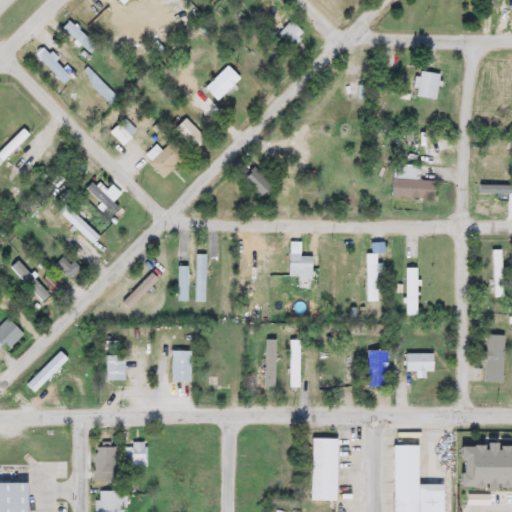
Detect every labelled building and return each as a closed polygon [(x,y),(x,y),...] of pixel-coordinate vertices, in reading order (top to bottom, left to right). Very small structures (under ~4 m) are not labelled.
[(77,47),(59,30),(67,21),(85,39),(77,47)] [(301,37),(286,49),(275,33),(290,22),(301,37)] [(70,76),(61,85),(32,54),(41,46),(70,76)] [(201,89),(224,65),(238,78),(214,102),(201,89)] [(440,79),(430,102),(410,92),(420,70),(440,79)] [(359,114),(346,128),(338,121),(351,107),(359,114)] [(173,128),(184,119),(192,129),(181,138),(173,128)] [(120,144),(109,131),(117,124),(128,137),(120,144)] [(200,154),(185,143),(191,135),(206,146),(200,154)] [(142,146),(148,140),(161,152),(165,147),(179,159),(162,177),(141,158),(147,151),(142,146)] [(418,165),(418,181),(433,181),(433,199),(388,198),(389,164),(418,165)] [(260,202),(239,181),(252,167),(273,188),(260,202)] [(109,215),(84,189),(90,182),(116,208),(109,215)] [(56,212),(63,205),(97,238),(90,245),(56,212)] [(298,242),(298,256),(309,256),(309,279),(285,279),(285,242),(298,242)] [(501,251),(501,298),(490,298),(490,251),(501,251)] [(364,302),(364,254),(375,254),(375,302),(364,302)] [(77,269),(67,281),(52,267),(62,255),(77,269)] [(403,316),(403,268),(415,268),(415,316),(403,316)] [(0,346),(0,324),(5,319),(21,335),(7,350),(2,344),(0,346)] [(501,383),(483,383),(483,336),(501,336),(501,383)] [(32,395),(23,385),(57,351),(66,361),(32,395)] [(168,352),(187,352),(187,383),(168,383),(168,352)] [(432,372),(402,372),(402,355),(432,355),(432,372)] [(123,356),(123,381),(102,381),(102,356),(123,356)] [(333,439),(333,501),(308,501),(308,439),(333,439)] [(112,446),(112,479),(92,479),(92,446),(112,446)] [(511,490),(455,489),(456,446),(511,446),(511,490)] [(145,447),(145,467),(122,467),(122,447),(145,447)] [(173,488),(173,468),(155,468),(155,488),(173,488)] [(31,511),(31,482),(0,482),(0,511),(31,511)] [(390,511),(390,497),(414,498),(414,485),(441,485),(440,511),(390,511)] [(93,511),(93,491),(125,491),(125,511),(93,511)] [(176,511),(177,500),(168,500),(167,511),(176,511)]
